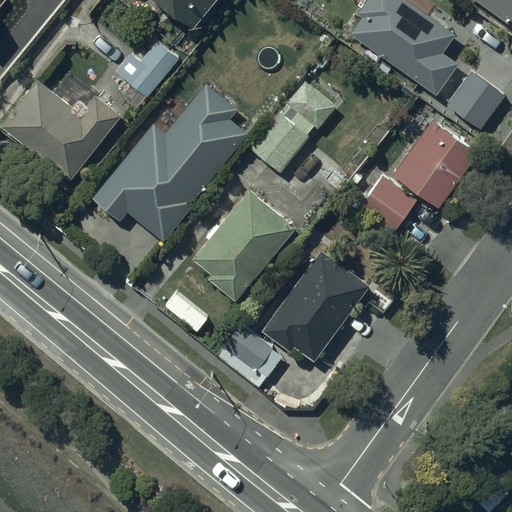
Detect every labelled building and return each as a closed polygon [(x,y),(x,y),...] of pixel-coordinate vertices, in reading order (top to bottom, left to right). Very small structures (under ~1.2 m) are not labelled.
[(0,0),(0,50),(18,28),(8,19),(16,10),(6,1),(7,0),(0,0)] [(175,0),(194,15),(206,0),(175,0)] [(363,10),(351,26),(436,87),(458,57),(442,45),(455,27),(418,0),(362,0),(358,7),(363,10)] [(511,0),(485,0),(511,19),(511,0)] [(179,53),(156,36),(142,54),(130,45),(114,66),(126,75),(117,86),(137,102),(145,91),(148,93),(179,53)] [(505,89),(470,65),(446,98),(480,123),(505,89)] [(37,73),(3,120),(72,172),(120,108),(95,89),(82,106),(37,73)] [(304,76),(249,140),(279,165),(307,132),(305,131),(314,120),(317,123),(335,102),(304,76)] [(195,192),(245,125),(228,113),(237,101),(206,77),(167,126),(152,116),(94,193),(120,213),(127,204),(164,235),(196,193),(195,192)] [(433,113),(392,167),(439,201),(479,145),(433,113)] [(381,171),(358,204),(392,228),(415,194),(381,171)] [(294,221),(249,184),(221,219),(218,216),(206,230),(211,234),(194,254),(212,269),(210,272),(235,293),(294,221)] [(368,276),(322,244),(263,325),(291,345),(294,341),(313,354),(368,276)] [(283,350),(240,320),(217,353),(248,376),(256,365),(266,373),(283,350)]
